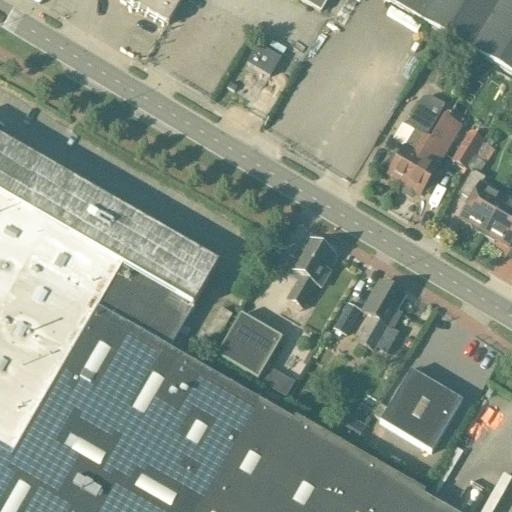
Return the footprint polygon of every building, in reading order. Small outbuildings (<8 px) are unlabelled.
[(119,0),(130,6),(132,12),(137,10),(167,28),(183,0),(119,0)] [(511,0),(295,0),(320,15),(328,0),(379,0),(511,77),(511,0)] [(280,61),(258,48),(247,66),(269,79),(280,61)] [(414,134),(404,152),(399,160),(395,157),(387,171),(391,173),(388,179),(403,188),(403,189),(430,145),(444,122),(442,121),(430,140),(426,138),(445,108),(429,99),(421,101),(405,129),(414,134)] [(456,129),(444,122),(430,145),(403,189),(406,191),(404,197),(412,201),(416,196),(419,198),(422,192),(426,195),(435,179),(431,177),(459,131),(456,129)] [(0,511),(444,511),(168,353),(218,268),(115,209),(57,176),(4,146),(5,141),(3,136),(0,133),(0,511)] [(467,170),(482,144),(468,136),(451,164),(466,173),(467,170)] [(485,139),(482,144),(467,170),(479,177),(494,152),(492,151),(496,146),(485,139)] [(481,239),(503,202),(481,188),(484,182),(471,174),(458,197),(470,204),(459,222),(468,228),(470,232),(481,239)] [(511,206),(503,202),(481,239),(492,246),(497,245),(506,251),(511,241),(511,206)] [(325,273),(334,259),(309,244),(291,274),(287,282),(294,287),(285,304),(303,314),(317,289),(320,291),(329,275),(325,273)] [(361,316),(370,321),(355,345),(372,355),(387,331),(391,333),(400,317),(396,315),(404,301),(379,286),(361,316)] [(346,339),(360,314),(347,307),(332,332),(346,339)] [(203,340),(214,346),(232,318),(221,311),(203,340)] [(281,342),(240,318),(216,359),(257,383),(281,342)] [(299,379),(305,366),(291,360),(286,372),(299,379)] [(409,374),(379,426),(430,456),(461,405),(409,374)]
